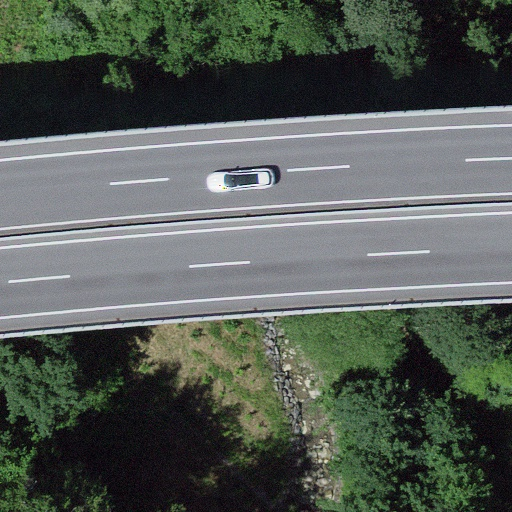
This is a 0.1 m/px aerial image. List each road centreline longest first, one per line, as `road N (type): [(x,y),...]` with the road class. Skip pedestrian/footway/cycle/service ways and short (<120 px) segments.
road 1 (motorway): [(511,156),(0,190)]
road 2 (motorway): [(0,285),(511,251)]
